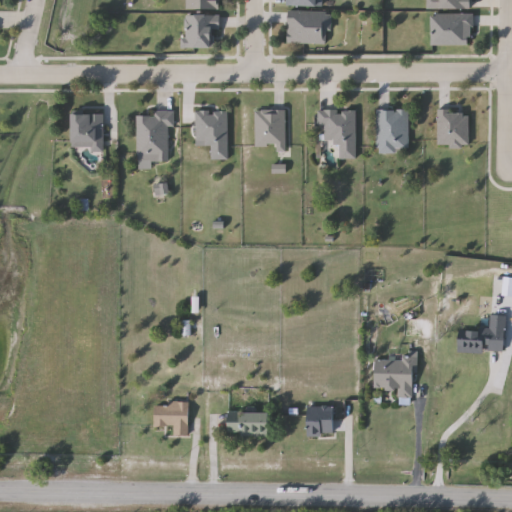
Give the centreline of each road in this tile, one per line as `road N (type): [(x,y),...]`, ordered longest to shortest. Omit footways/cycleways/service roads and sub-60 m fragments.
road 1 (secondary): [(511,502),(0,491)]
road 2 (residential): [(0,75),(504,74)]
road 3 (residential): [(505,174),(505,0)]
